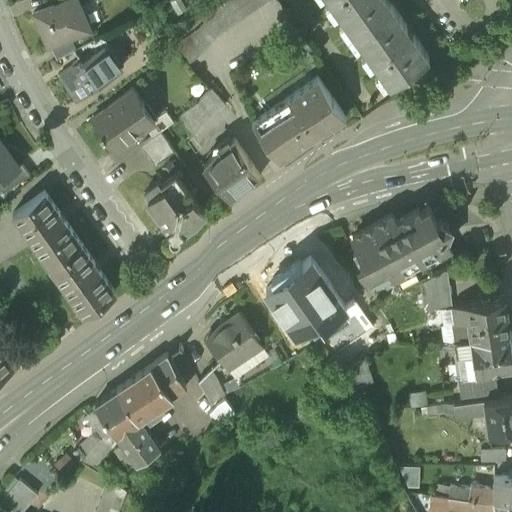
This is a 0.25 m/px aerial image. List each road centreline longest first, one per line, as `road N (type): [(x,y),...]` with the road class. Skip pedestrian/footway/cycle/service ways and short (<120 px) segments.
road 1 (primary): [(0,446),(295,239),(388,199),(511,169)]
road 2 (residential): [(0,54),(25,106),(131,262)]
